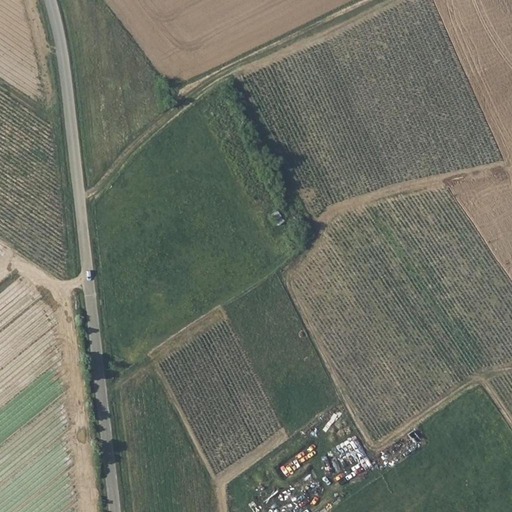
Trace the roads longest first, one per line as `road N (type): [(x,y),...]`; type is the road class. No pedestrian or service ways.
road 1 (unclassified): [(114,511),(49,0)]
road 2 (track): [(78,198),(211,77),(379,0)]
road 3 (track): [(85,511),(69,309),(57,286),(14,258),(0,270)]
road 4 (track): [(217,511),(214,480),(153,363),(218,318)]
